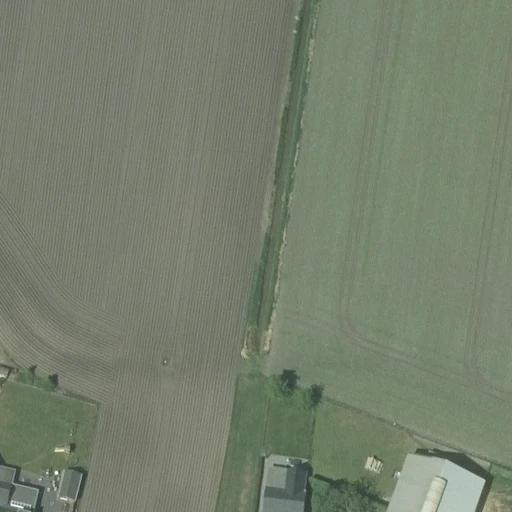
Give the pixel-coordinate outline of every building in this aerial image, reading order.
[(281,471),(283,458),(268,455),(266,469),(281,471)] [(475,511),(484,488),(408,460),(388,511),(475,511)] [(0,511),(33,511),(37,495),(11,489),(14,475),(0,471),(0,511)] [(302,511),(304,495),(302,495),(305,477),(268,473),(262,511),(302,511)] [(60,474),(54,502),(73,506),(79,479),(60,474)]
